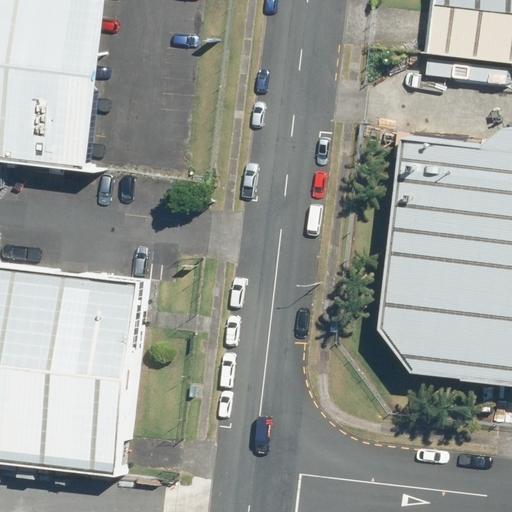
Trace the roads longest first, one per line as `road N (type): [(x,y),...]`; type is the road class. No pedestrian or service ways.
road 1 (unclassified): [(253,466),(309,0)]
road 2 (unknown): [(0,190),(283,215)]
road 3 (unclassified): [(253,466),(511,495)]
